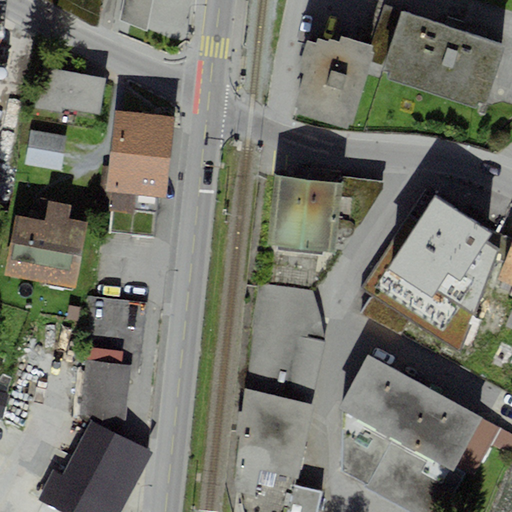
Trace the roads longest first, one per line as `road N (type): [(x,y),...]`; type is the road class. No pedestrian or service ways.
road 1 (secondary): [(165,511),(209,109)]
road 2 (tertiary): [(209,109),(303,145),(458,163),(511,183)]
road 3 (tertiary): [(0,0),(209,109)]
